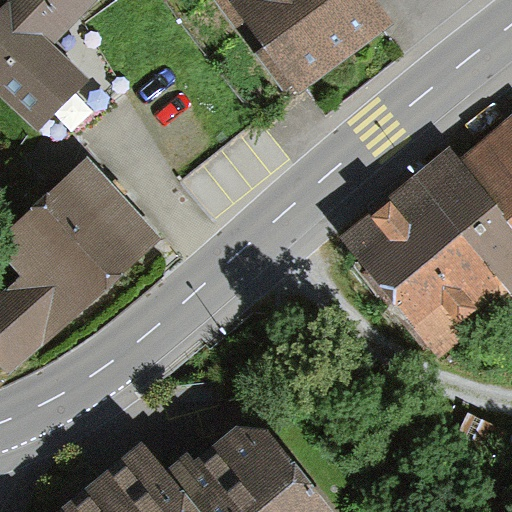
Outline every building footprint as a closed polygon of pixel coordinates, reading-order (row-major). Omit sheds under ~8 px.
[(19,15),(0,33),(0,96),(39,135),(84,91),(45,51),(96,0),(9,0),(6,3),(19,15)] [(223,0),(297,95),(380,31),(355,0),(223,0)] [(511,137),(452,184),(511,259),(511,137)] [(444,173),(343,253),(422,353),(511,282),(511,259),(452,184),(444,173)] [(3,253),(31,285),(0,311),(0,359),(9,370),(150,249),(89,179),(3,253)] [(145,472),(95,511),(315,511),(255,438),(172,505),(145,472)]
